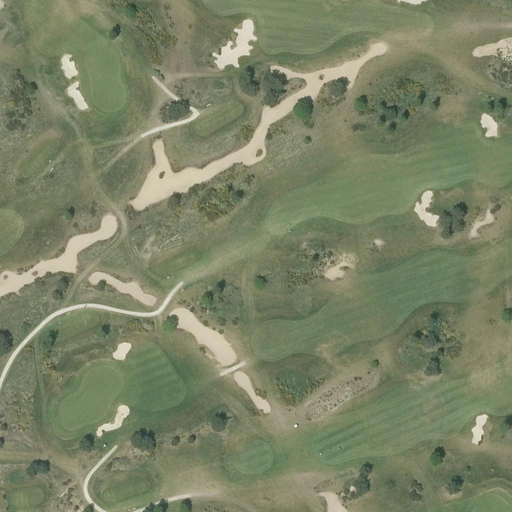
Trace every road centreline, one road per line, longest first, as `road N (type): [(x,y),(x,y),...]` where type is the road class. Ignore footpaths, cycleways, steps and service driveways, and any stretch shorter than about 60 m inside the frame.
road 1 (track): [(246,344),(133,263),(121,218),(73,128),(26,70)]
road 2 (track): [(314,511),(246,344),(255,255)]
road 3 (track): [(70,0),(116,26),(157,79),(234,74),(266,58)]
road 4 (track): [(0,383),(20,345),(54,314),(87,307),(156,315),(179,285)]
road 5 (track): [(31,184),(81,144),(144,129),(172,79)]
road 6 (track): [(254,511),(211,494),(138,511)]
